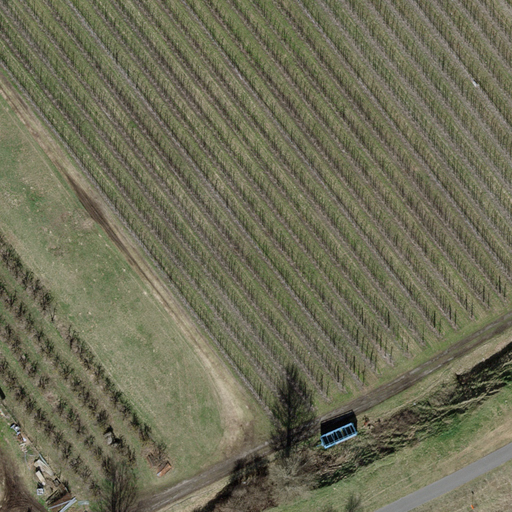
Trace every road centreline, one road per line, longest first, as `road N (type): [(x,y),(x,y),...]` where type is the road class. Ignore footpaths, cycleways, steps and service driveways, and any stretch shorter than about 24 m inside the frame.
road 1 (track): [(511,317),(142,511)]
road 2 (track): [(386,511),(511,449)]
